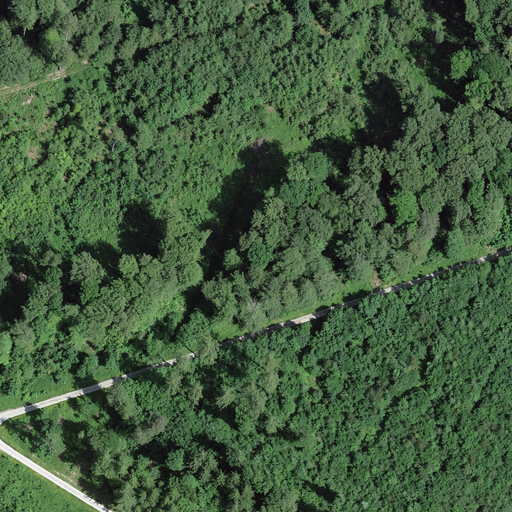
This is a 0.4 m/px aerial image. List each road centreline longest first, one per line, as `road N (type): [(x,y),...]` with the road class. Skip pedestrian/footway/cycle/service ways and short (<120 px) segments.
road 1 (track): [(0,417),(511,245)]
road 2 (track): [(110,511),(0,443)]
